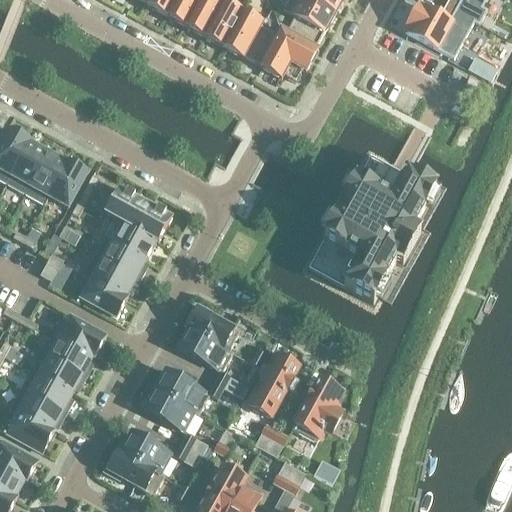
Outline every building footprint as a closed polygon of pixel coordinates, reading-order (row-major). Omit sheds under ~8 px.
[(146,8),(165,18),(175,0),(150,0),(147,6),(146,8)] [(175,0),(165,18),(185,29),(200,0),(175,0)] [(200,0),(185,29),(204,40),(223,6),(212,0),(200,0)] [(289,0),(283,13),(295,20),(324,36),(335,16),(306,0),(289,0)] [(306,0),(335,16),(343,0),(306,0)] [(452,0),(448,10),(479,27),(487,13),(482,11),(487,0),(452,0)] [(204,40),(223,50),(242,16),(223,6),(204,40)] [(419,9),(404,35),(453,62),(473,25),(478,28),(479,27),(448,10),(441,21),(419,9)] [(244,60),(260,29),(261,27),(242,16),(223,50),(243,61),(244,60)] [(260,29),(244,60),(260,69),(259,70),(281,82),(283,79),(295,85),(302,73),(304,75),(316,53),(315,52),(324,36),(295,20),(286,36),(279,32),(276,38),(260,29)] [(444,63),(439,71),(457,83),(462,76),(444,63)] [(0,184),(6,188),(29,146),(31,144),(10,133),(0,150),(0,184)] [(6,188),(24,198),(47,156),(29,146),(6,188)] [(44,209),(49,201),(47,200),(66,166),(47,156),(24,198),(44,209)] [(370,158),(308,271),(373,307),(395,266),(402,270),(419,239),(413,235),(435,194),(408,179),(402,176),(370,158)] [(47,200),(49,201),(67,211),(87,175),(67,164),(66,166),(47,200)] [(93,191),(99,181),(92,178),(87,187),(93,191)] [(88,200),(93,191),(87,187),(82,197),(88,200)] [(171,222),(119,193),(105,218),(122,227),(155,245),(157,247),(171,222)] [(83,210),(88,200),(82,197),(77,206),(83,210)] [(78,219),(83,210),(77,206),(71,216),(78,219)] [(122,227),(113,244),(146,263),(155,245),(122,227)] [(58,240),(65,244),(70,234),(64,230),(58,240)] [(13,241),(22,246),(26,240),(16,235),(13,241)] [(26,240),(22,246),(32,252),(35,245),(26,240)] [(104,240),(93,259),(139,285),(146,273),(141,271),(146,263),(113,244),(104,240)] [(46,267),(57,273),(58,274),(63,264),(51,257),(46,267)] [(82,279),(91,284),(92,282),(125,300),(129,294),(133,296),(139,285),(93,259),(82,279)] [(57,273),(46,267),(39,279),(51,285),(57,273)] [(92,282),(91,284),(81,303),(116,322),(127,302),(125,300),(92,282)] [(185,332),(186,332),(228,355),(239,335),(210,319),(211,317),(195,308),(187,324),(189,325),(185,332)] [(2,317),(11,322),(14,315),(6,311),(2,317)] [(11,322),(22,328),(26,322),(14,315),(11,322)] [(59,342),(92,360),(94,361),(105,341),(70,321),(59,342)] [(26,322),(22,328),(34,334),(37,328),(26,322)] [(178,352),(221,376),(221,375),(223,376),(233,358),(228,355),(186,332),(182,341),(184,342),(178,352)] [(59,342),(49,360),(86,381),(92,370),(88,367),(92,360),(59,342)] [(3,348),(0,353),(0,358),(4,361),(9,351),(3,348)] [(251,366),(259,371),(266,359),(257,354),(251,366)] [(248,409),(270,421),(298,371),(290,366),(291,364),(279,357),(278,359),(275,358),(248,409)] [(49,360),(39,378),(38,379),(71,397),(76,390),(80,392),(86,381),(49,360)] [(30,374),(19,393),(65,418),(71,407),(67,405),(71,397),(38,379),(39,378),(30,374)] [(198,418),(208,400),(208,399),(208,398),(166,375),(160,385),(158,384),(153,393),(193,416),(198,418)] [(223,376),(221,375),(221,376),(215,387),(225,393),(242,402),(248,390),(223,376)] [(291,433),(316,447),(323,433),(330,437),(342,416),(335,412),(337,408),(335,406),(342,395),(339,394),(341,391),(328,384),(327,387),(319,382),(291,433)] [(208,399),(208,400),(218,405),(225,393),(215,387),(208,398),(208,399)] [(8,413),(17,418),(18,416),(51,434),(55,427),(59,430),(65,418),(19,393),(8,413)] [(193,416),(153,393),(148,402),(150,403),(144,414),(182,435),(193,416)] [(18,416),(17,418),(7,437),(42,456),(53,435),(51,434),(18,416)] [(254,449),(265,455),(276,434),(266,428),(254,449)] [(213,454),(224,460),(236,439),(225,433),(213,454)] [(276,434),(265,455),(276,461),(287,440),(276,434)] [(124,446),(119,454),(160,476),(170,457),(132,436),(126,447),(124,446)] [(187,437),(181,449),(201,460),(208,448),(187,437)] [(0,470),(24,484),(26,485),(37,464),(2,445),(1,446),(0,445),(0,470)] [(201,460),(181,449),(174,461),(194,472),(201,460)] [(160,476),(119,454),(118,453),(114,460),(112,459),(103,475),(119,484),(121,481),(153,500),(165,479),(160,476)] [(273,487),(283,493),(295,472),(285,466),(273,487)] [(0,470),(0,492),(14,501),(24,484),(0,470)] [(227,511),(242,486),(245,481),(244,480),(243,481),(223,470),(200,511),(227,511)] [(295,472),(283,493),(294,500),(306,478),(295,472)] [(242,486),(227,511),(253,511),(262,497),(242,486)] [(175,502),(184,507),(190,495),(182,491),(175,502)] [(11,511),(17,502),(14,501),(0,492),(0,511),(11,511)]
